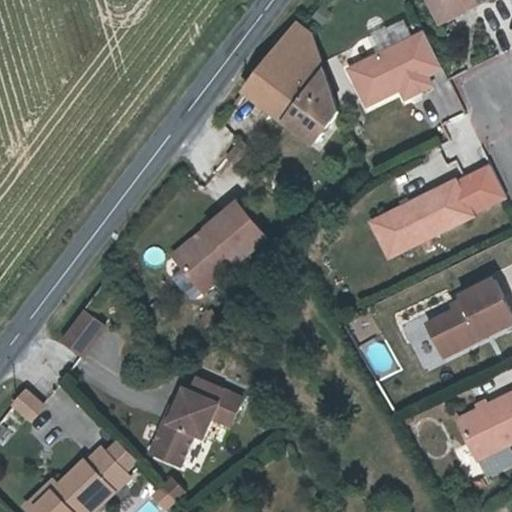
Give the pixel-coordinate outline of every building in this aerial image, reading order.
[(431,0),(442,20),(484,0),(431,0)] [(268,96),(278,85),(296,97),(290,107),(319,127),(342,99),(311,25),(297,14),(245,81),(268,96)] [(368,104),(402,87),(428,74),(445,67),(427,30),(351,68),(368,104)] [(433,84),(428,74),(402,87),(407,97),(433,84)] [(278,85),(268,97),(287,110),(296,97),(278,85)] [(460,166),(486,152),(465,112),(439,127),(460,166)] [(241,128),(226,145),(235,153),(249,136),(241,128)] [(458,173),(474,205),(504,190),(489,159),(458,173)] [(457,171),(381,207),(398,243),(475,207),(474,205),(458,173),(457,171)] [(211,219),(178,247),(204,278),(267,226),(238,191),(208,216),(211,219)] [(389,248),(398,243),(381,207),(371,212),(389,248)] [(175,244),(178,247),(211,219),(208,216),(175,244)] [(461,288),(463,292),(465,298),(455,302),(428,315),(442,349),(511,315),(511,306),(495,271),(461,288)] [(452,297),(455,302),(465,298),(463,292),(452,297)] [(103,319),(81,302),(57,335),(79,351),(103,319)] [(369,314),(351,323),(363,346),(380,337),(369,314)] [(184,382),(211,393),(217,380),(189,369),(184,382)] [(223,416),(236,388),(217,380),(211,393),(184,382),(178,380),(170,399),(165,412),(160,410),(145,443),(175,456),(189,425),(198,429),(206,410),(223,416)] [(511,386),(455,413),(474,453),(511,435),(511,386)] [(20,387),(8,402),(25,416),(37,401),(20,387)] [(165,397),(160,410),(165,412),(170,399),(165,397)] [(78,511),(126,471),(99,441),(86,454),(84,452),(56,477),(50,483),(44,477),(28,492),(34,500),(28,505),(34,511),(47,511),(78,511)] [(51,471),(44,477),(50,483),(56,477),(51,471)] [(171,473),(164,481),(176,493),(183,485),(171,473)] [(166,502),(176,493),(164,481),(154,490),(166,502)] [(22,498),(28,505),(34,500),(28,492),(22,498)] [(129,511),(161,511),(148,496),(129,511)]
